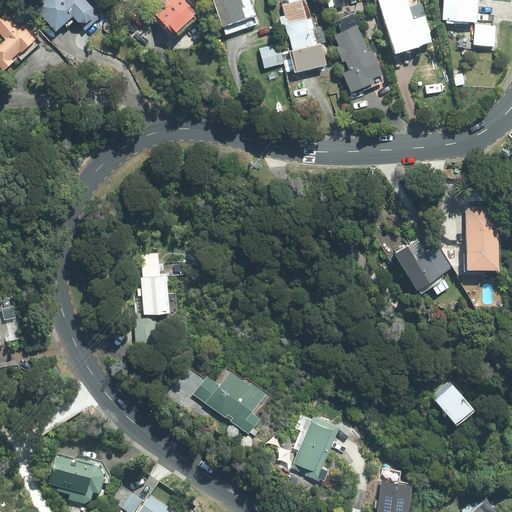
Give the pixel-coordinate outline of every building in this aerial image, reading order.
[(39,0),(32,6),(54,32),(71,16),(84,30),(99,17),(83,0),(39,0)] [(182,0),(166,0),(152,12),(171,33),(172,31),(176,35),(197,16),(182,0)] [(252,16),(254,16),(248,0),(210,0),(220,27),(221,27),(224,35),(255,25),(252,16)] [(291,51),(281,53),(286,72),(293,71),(293,73),(325,65),(319,43),(312,45),(308,30),(313,29),(305,0),(303,0),(302,0),(287,0),(288,4),(281,5),(284,16),(279,18),(281,27),(284,26),(286,36),(287,35),(291,51)] [(342,0),(326,0),(329,9),(344,5),(342,0)] [(420,4),(405,8),(402,0),(379,0),(385,18),(388,17),(390,27),(389,27),(395,47),(414,41),(415,44),(424,41),(418,21),(425,19),(420,4)] [(442,0),(440,19),(475,23),(476,0),(442,0)] [(0,15),(0,34),(4,39),(0,43),(0,69),(2,71),(17,57),(20,60),(40,43),(35,38),(36,37),(21,19),(15,24),(5,12),(0,15)] [(343,61),(348,70),(340,73),(350,93),(368,84),(369,88),(380,83),(376,76),(381,74),(372,53),(375,52),(372,44),(366,47),(357,26),(361,24),(356,12),(336,21),(341,31),(332,35),(337,46),(334,48),(341,62),(343,61)] [(474,25),(473,45),(493,46),(495,26),(474,25)] [(465,207),(465,270),(497,270),(496,206),(465,207)] [(392,254),(415,290),(451,267),(438,245),(426,253),(417,239),(392,254)] [(135,314),(136,326),(133,327),(135,345),(155,344),(153,313),(167,312),(165,275),(139,277),(140,289),(136,289),(136,296),(140,295),(141,314),(135,314)] [(126,356),(125,331),(106,332),(106,357),(126,356)] [(192,394),(247,435),(258,419),(249,412),(263,394),(248,383),(246,385),(228,371),(217,386),(205,377),(192,394)] [(429,396),(452,424),(470,409),(448,381),(429,396)] [(299,415),(294,429),(299,430),(292,449),(298,451),(291,469),(305,475),(305,477),(318,482),(318,480),(322,481),(326,471),(321,469),(337,427),(347,439),(357,431),(346,419),(339,426),(312,416),(310,420),(299,415)] [(53,463),(46,488),(53,490),(52,493),(69,498),(68,502),(83,507),(89,504),(92,497),(96,498),(101,480),(97,472),(92,470),(93,468),(75,463),(73,469),(53,463)] [(380,479),(375,511),(406,511),(410,483),(380,479)] [(127,493),(118,507),(125,511),(134,511),(141,502),(127,493)] [(169,511),(149,499),(140,511),(169,511)]
